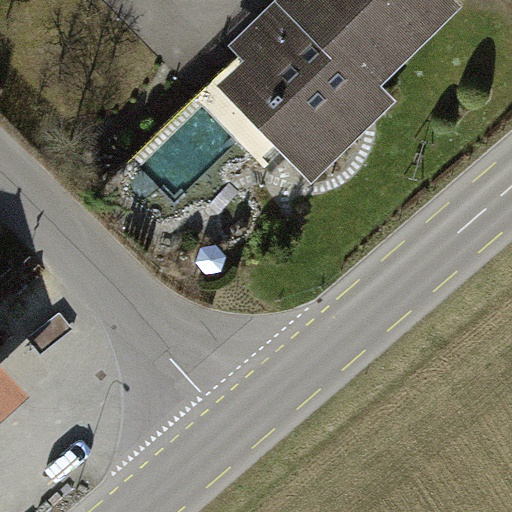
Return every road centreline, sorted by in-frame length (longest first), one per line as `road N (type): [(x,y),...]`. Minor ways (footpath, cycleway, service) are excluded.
road 1 (tertiary): [(511,186),(235,425)]
road 2 (unclassified): [(0,169),(126,293),(235,425)]
road 3 (tertiary): [(235,425),(135,511)]
